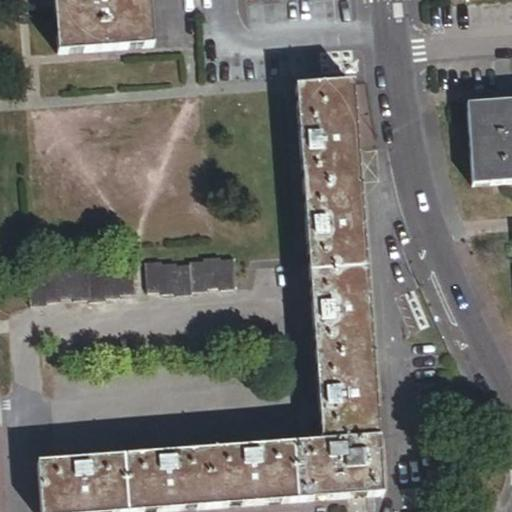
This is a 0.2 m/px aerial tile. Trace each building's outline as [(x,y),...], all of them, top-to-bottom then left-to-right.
[(151,49),(146,0),(55,0),(60,57),(151,49)] [(217,511),(382,500),(351,88),(295,92),(321,446),(38,467),(41,511),(217,511)] [(511,186),(511,105),(467,109),(472,189),(511,186)] [(221,293),(236,292),(234,262),(219,264),(219,261),(204,262),(204,264),(190,265),(190,268),(174,269),(174,267),(159,268),(159,265),(145,266),(147,296),(161,295),(162,297),(176,296),(177,299),(192,298),(192,295),(207,294),(206,292),(221,290),(221,293)] [(43,279),(28,280),(30,309),(45,308),(45,306),(60,305),(60,302),(74,301),(75,304),(89,303),(90,305),(104,304),(104,302),(119,301),(119,298),(133,297),(131,267),(117,268),(117,271),(102,272),(102,275),(87,276),(87,273),(72,274),(72,272),(57,273),(58,275),(43,276),(43,279)]
